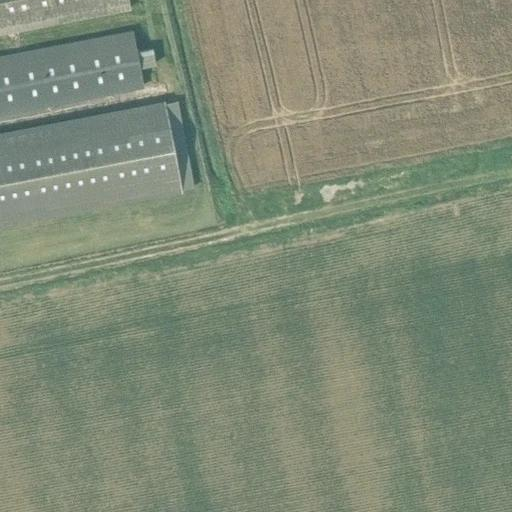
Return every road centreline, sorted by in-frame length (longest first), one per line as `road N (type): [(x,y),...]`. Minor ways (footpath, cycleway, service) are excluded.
road 1 (unclassified): [(231,229),(511,169)]
road 2 (track): [(0,279),(231,229)]
